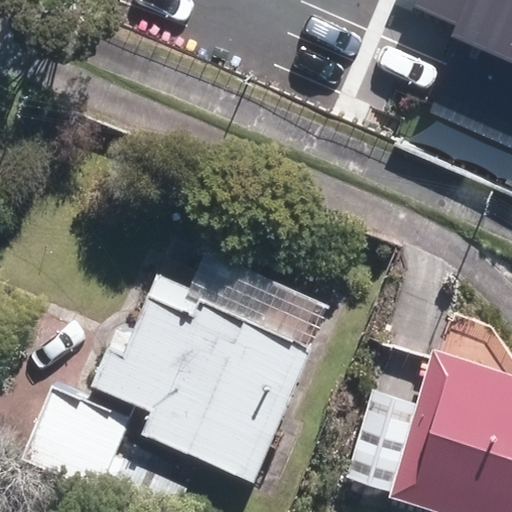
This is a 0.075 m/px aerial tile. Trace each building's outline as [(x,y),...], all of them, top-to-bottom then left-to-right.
[(511,0),(422,0),(421,5),(471,26),(443,93),(511,122),(511,0)] [(326,308),(218,264),(192,329),(150,312),(117,394),(150,408),(139,436),(255,483),(326,308)] [(455,511),(511,511),(511,381),(438,361),(399,496),(455,511)] [(130,413),(61,385),(30,461),(100,489),(130,413)] [(167,511),(178,488),(119,465),(108,493),(154,511),(167,511)]
